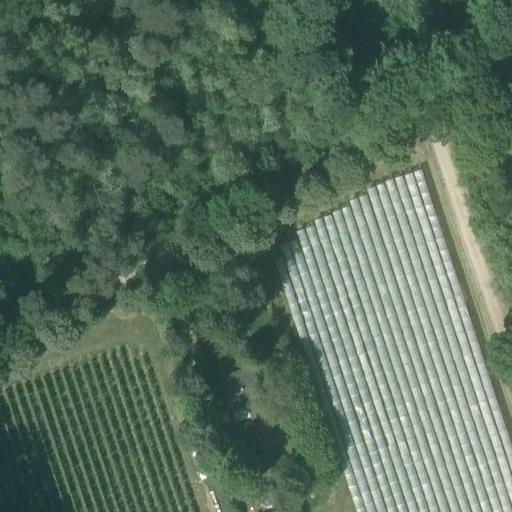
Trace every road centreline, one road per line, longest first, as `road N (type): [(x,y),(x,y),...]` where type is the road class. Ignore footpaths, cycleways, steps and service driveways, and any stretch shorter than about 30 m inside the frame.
road 1 (unclassified): [(511,40),(150,268),(0,339)]
road 2 (track): [(426,94),(511,361)]
